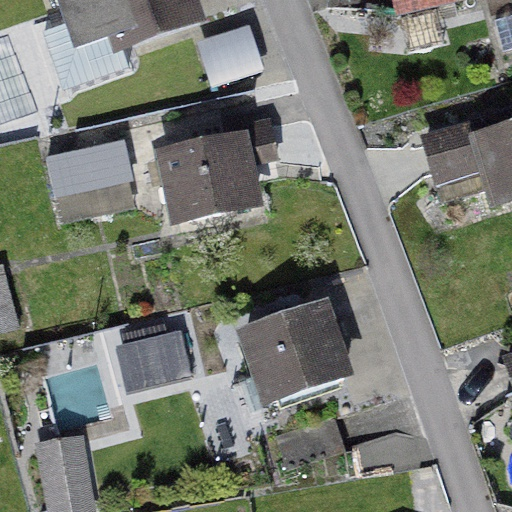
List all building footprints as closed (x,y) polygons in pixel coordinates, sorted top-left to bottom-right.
[(100,0),(118,49),(190,24),(182,0),(100,0)] [(389,0),(394,18),(466,0),(389,0)] [(232,47),(196,57),(204,86),(240,76),(232,47)] [(511,135),(510,136),(506,123),(423,147),(432,179),(482,165),(494,207),(511,202),(511,135)] [(161,162),(175,225),(250,209),(239,157),(269,151),(265,131),(233,137),(235,147),(161,162)] [(117,147),(44,163),(52,203),(126,186),(117,147)] [(267,407),(341,382),(317,312),(243,338),(267,407)] [(143,343),(102,352),(110,384),(151,374),(143,343)] [(511,364),(503,367),(511,392),(511,364)] [(341,455),(330,422),(274,441),(285,473),(341,455)] [(88,511),(76,443),(36,450),(46,511),(88,511)]
